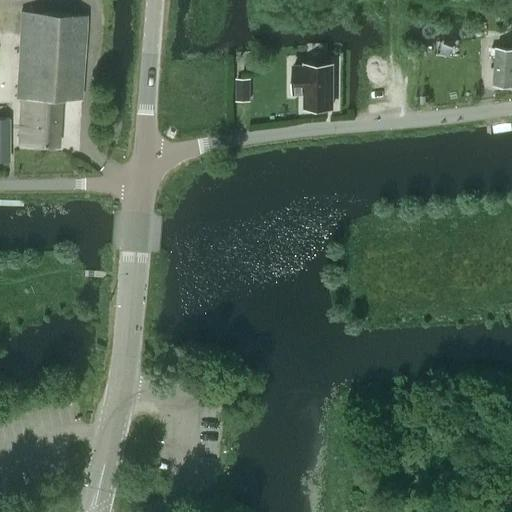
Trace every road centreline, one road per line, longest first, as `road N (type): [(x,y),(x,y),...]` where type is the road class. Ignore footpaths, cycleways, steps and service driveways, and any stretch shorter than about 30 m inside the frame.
road 1 (unclassified): [(511,107),(302,127),(162,152),(139,166)]
road 2 (tertiary): [(91,511),(126,352),(139,166)]
road 3 (tertiary): [(139,166),(153,0)]
road 4 (unclassified): [(139,166),(107,180),(0,185)]
